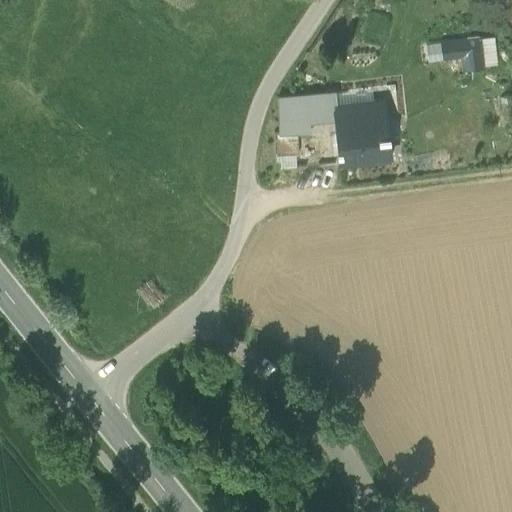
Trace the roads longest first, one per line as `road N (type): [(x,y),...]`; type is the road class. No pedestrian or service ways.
road 1 (unclassified): [(326,0),(264,95),(250,134),(233,253),(196,306),(81,387)]
road 2 (track): [(242,211),(511,176)]
road 3 (secondary): [(179,511),(81,387)]
road 4 (secondary): [(81,387),(0,284)]
